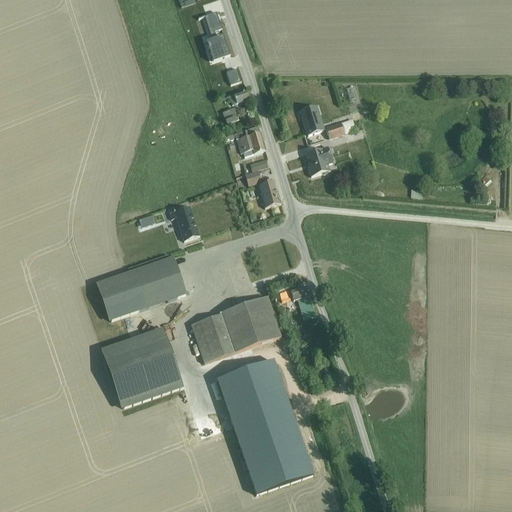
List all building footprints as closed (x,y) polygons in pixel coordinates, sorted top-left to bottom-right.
[(225,40),(216,15),(196,22),(212,67),(230,61),(223,41),(225,40)] [(353,88),(347,90),(350,102),(357,100),(353,88)] [(246,93),(223,100),(224,105),(230,103),(232,107),(249,102),(246,93)] [(315,108),(300,113),(308,137),(324,132),(315,108)] [(234,111),(222,115),(227,127),(239,123),(234,111)] [(352,121),(326,130),(329,142),(356,133),(352,121)] [(237,136),(224,140),(226,144),(234,141),(234,140),(235,139),(240,156),(243,155),(244,160),(265,154),(258,129),(245,133),(246,139),(244,140),(241,131),(240,130),(236,132),(237,136)] [(328,150),(306,157),(310,169),(308,170),(311,179),(322,176),(324,177),(327,176),(328,174),(330,173),(328,167),(333,166),(328,150)] [(252,175),(258,173),(268,170),(266,162),(250,167),(252,175)] [(258,173),(252,175),(245,177),(248,189),(262,186),(258,173)] [(273,184),(258,188),(264,211),(281,206),(279,199),(277,199),(273,184)] [(412,192),(411,200),(422,200),(423,193),(412,192)] [(174,209),(167,211),(171,222),(176,220),(184,244),(200,238),(190,209),(175,214),(174,209)] [(173,260),(96,286),(109,324),(186,297),(173,260)] [(280,297),(304,289),(302,283),(278,291),(280,297)] [(304,289),(280,297),(282,303),(292,299),(294,303),(297,302),(303,323),(315,319),(311,304),(310,304),(308,298),(309,298),(306,289),(304,289)] [(220,317),(191,327),(204,366),(261,346),(262,348),(273,344),(273,342),(282,339),(268,299),(219,316),(220,317)] [(162,329),(100,351),(121,412),(183,390),(162,329)] [(220,382),(217,383),(256,497),(313,477),(312,477),(273,364),(274,364),(273,363),(220,382)]
